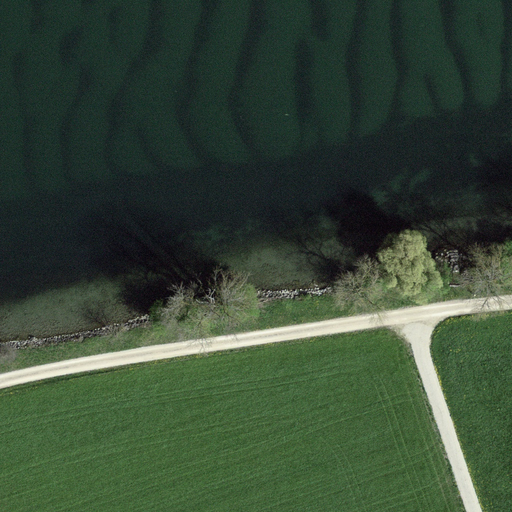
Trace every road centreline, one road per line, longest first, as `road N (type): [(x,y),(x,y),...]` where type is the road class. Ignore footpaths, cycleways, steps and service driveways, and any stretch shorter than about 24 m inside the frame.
road 1 (track): [(0,380),(511,300)]
road 2 (track): [(413,313),(477,511)]
